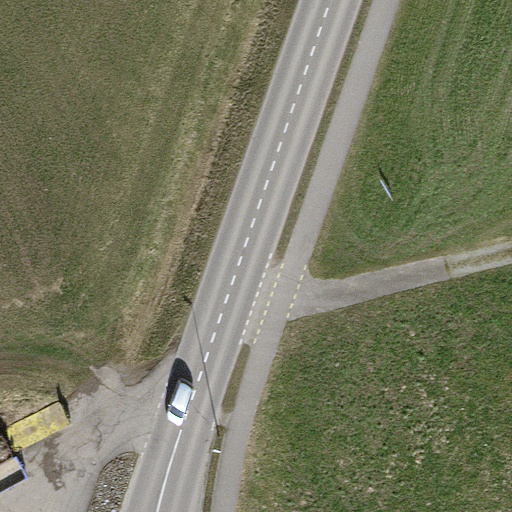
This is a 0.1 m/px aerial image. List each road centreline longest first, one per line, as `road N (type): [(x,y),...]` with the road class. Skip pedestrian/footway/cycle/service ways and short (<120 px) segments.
road 1 (tertiary): [(331,0),(159,511)]
road 2 (track): [(229,294),(318,295),(511,253)]
